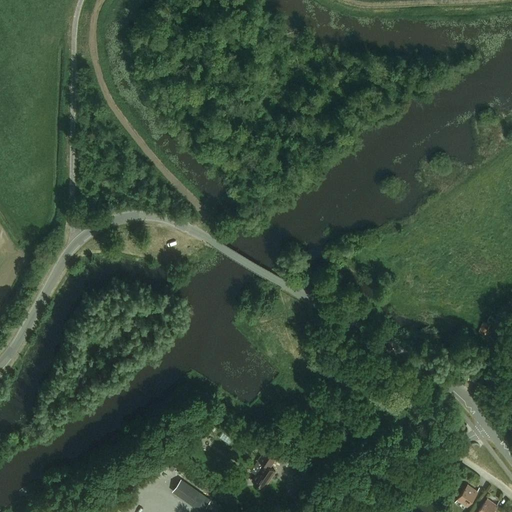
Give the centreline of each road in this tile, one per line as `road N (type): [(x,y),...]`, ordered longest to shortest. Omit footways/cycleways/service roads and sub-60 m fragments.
road 1 (unclassified): [(487,426),(428,370),(189,228),(155,217),(119,219),(78,241),(0,365)]
road 2 (unclassified): [(342,511),(487,426)]
